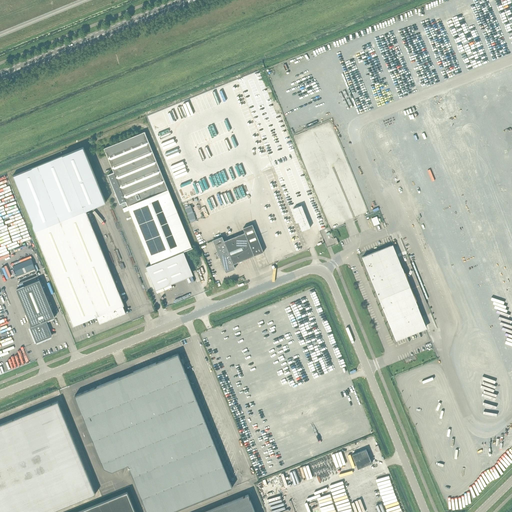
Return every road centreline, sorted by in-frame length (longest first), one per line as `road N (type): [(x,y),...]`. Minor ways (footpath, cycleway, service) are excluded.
road 1 (unclassified): [(424,511),(330,277),(319,269),(0,394)]
road 2 (unknown): [(213,337),(265,464),(361,431),(365,421),(316,301),(297,299),(257,316)]
road 3 (unknown): [(372,241),(334,146),(318,142),(308,156),(352,226),(394,352)]
road 4 (tertiary): [(0,76),(187,0)]
road 5 (unknown): [(249,479),(184,319)]
road 6 (unknown): [(58,370),(97,467),(128,482),(141,511)]
road 7 (unknown): [(402,457),(306,495),(299,511)]
